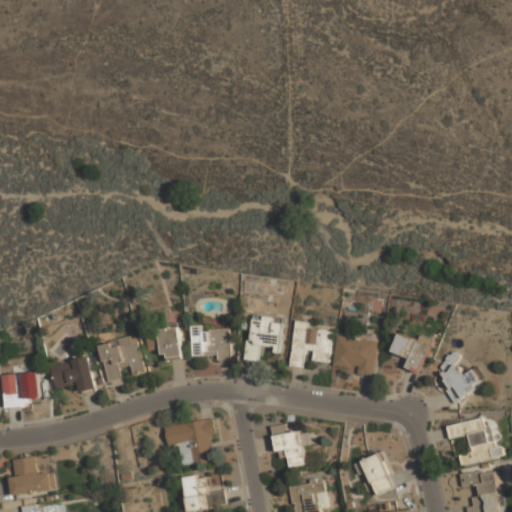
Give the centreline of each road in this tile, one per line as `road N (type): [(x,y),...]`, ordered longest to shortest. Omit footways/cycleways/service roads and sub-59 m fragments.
road 1 (residential): [(0,439),(43,438),(186,395),(238,392),(413,414)]
road 2 (residential): [(238,392),(259,511)]
